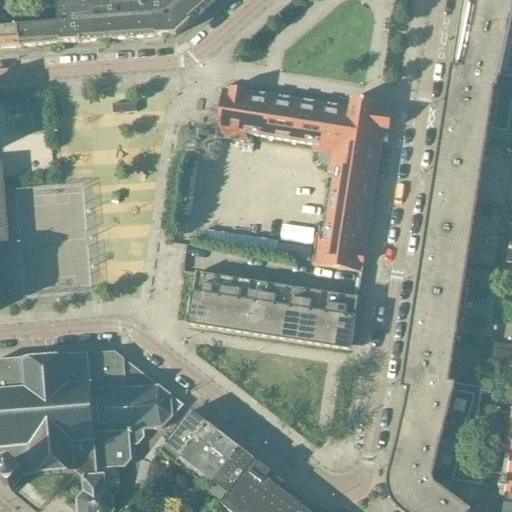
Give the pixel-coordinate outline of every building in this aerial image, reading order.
[(9,5),(4,0),(0,0),(0,24),(5,31),(20,30),(25,22),(13,7),(10,4),(9,5)] [(135,40),(132,0),(78,0),(76,0),(76,4),(79,44),(135,40)] [(205,12),(194,0),(132,0),(135,40),(175,37),(205,12)] [(218,0),(194,0),(205,12),(218,0)] [(503,57),(511,14),(511,6),(511,0),(469,0),(457,70),(450,69),(446,96),(442,123),(499,132),(507,133),(511,101),(511,78),(498,76),(503,57)] [(79,44),(76,4),(56,6),(57,17),(46,18),(47,28),(20,30),(22,48),(79,44)] [(38,9),(46,18),(57,17),(56,6),(38,9)] [(0,50),(22,48),(20,30),(5,31),(0,30),(0,50)] [(316,236),(311,266),(362,274),(384,131),(388,132),(391,116),(386,115),(387,107),(350,101),(348,109),(222,89),(215,142),(252,148),(253,140),(313,149),(312,156),(328,158),(325,175),(332,176),(322,237),(316,236)] [(112,115),(137,114),(136,104),(112,106),(112,115)] [(479,182),(486,141),(497,143),(499,132),(442,123),(434,175),(479,182)] [(186,131),(183,153),(195,154),(196,147),(194,146),(195,132),(186,131)] [(181,160),(173,217),(190,219),(199,163),(193,162),(181,160)] [(470,244),(479,182),(434,175),(424,237),(470,244)] [(118,202),(119,195),(112,194),(111,201),(118,202)] [(222,234),(219,250),(275,258),(277,243),(222,234)] [(460,308),(470,244),(424,237),(414,301),(460,308)] [(511,241),(504,240),(501,262),(511,263),(511,241)] [(213,278),(196,275),(193,294),(192,294),(186,328),(205,331),(213,278)] [(232,281),(213,278),(205,331),(224,334),(232,281)] [(250,283),(232,281),(224,334),(242,336),(250,283)] [(268,286),(250,283),(242,336),(259,339),(268,286)] [(285,289),(268,286),(259,339),(277,342),(285,289)] [(303,292),(285,289),(277,342),(295,345),(303,292)] [(321,294),(303,292),(295,345),(313,347),(321,294)] [(339,297),(321,294),(313,347),(331,350),(339,297)] [(358,300),(339,297),(331,350),(350,353),(355,319),(358,300)] [(448,384),(460,308),(414,301),(402,377),(448,384)] [(511,346),(488,343),(485,367),(511,371),(511,346)] [(0,483),(11,493),(23,478),(75,474),(82,480),(83,495),(76,502),(77,511),(112,511),(111,501),(119,491),(117,472),(125,472),(131,463),(130,450),(138,449),(145,441),(145,434),(161,434),(183,407),(115,354),(0,362),(0,483)] [(432,479),(452,398),(453,393),(473,396),(465,428),(461,427),(457,442),(461,443),(451,482),(482,487),(470,459),(475,430),(479,405),(481,389),(448,384),(402,377),(400,392),(407,392),(404,410),(395,447),(390,467),(432,479)] [(511,415),(496,412),(496,408),(479,405),(475,430),(511,437),(511,415)] [(207,425),(190,413),(160,452),(176,464),(207,425)] [(223,438),(207,425),(176,464),(192,477),(223,438)] [(223,438),(192,477),(208,489),(238,450),(223,438)] [(254,462),(238,450),(208,489),(223,501),(254,462),(254,461),(254,462)] [(511,458),(505,457),(502,478),(511,479),(511,458)] [(255,462),(254,462),(223,501),(220,506),(227,511),(306,511),(280,492),(285,486),(259,466),(258,466),(254,463),(255,462)] [(144,491),(143,491),(148,495),(164,478),(149,467),(144,491)] [(468,511),(439,489),(434,485),(432,479),(390,467),(387,477),(387,479),(386,481),(386,484),(386,488),(386,490),(387,493),(387,495),(388,497),(390,502),(391,504),(392,506),(395,510),(397,511),(468,511)] [(511,479),(502,478),(499,498),(507,499),(511,499),(511,479)] [(140,504),(148,495),(143,491),(135,500),(140,504)]
